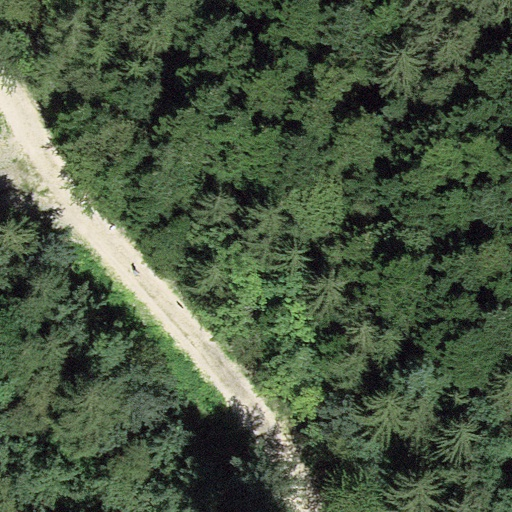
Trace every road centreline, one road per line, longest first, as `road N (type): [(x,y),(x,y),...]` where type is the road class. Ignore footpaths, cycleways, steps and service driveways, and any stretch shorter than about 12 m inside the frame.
road 1 (track): [(58,193),(281,444),(313,511)]
road 2 (track): [(0,79),(58,193)]
